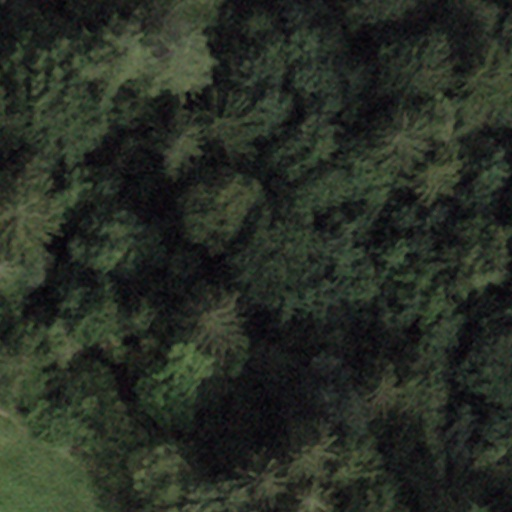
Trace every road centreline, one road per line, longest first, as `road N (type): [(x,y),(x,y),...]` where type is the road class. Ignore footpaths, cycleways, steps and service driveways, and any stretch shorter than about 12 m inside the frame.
road 1 (track): [(198,511),(159,357),(0,152)]
road 2 (track): [(279,0),(340,67),(511,302)]
